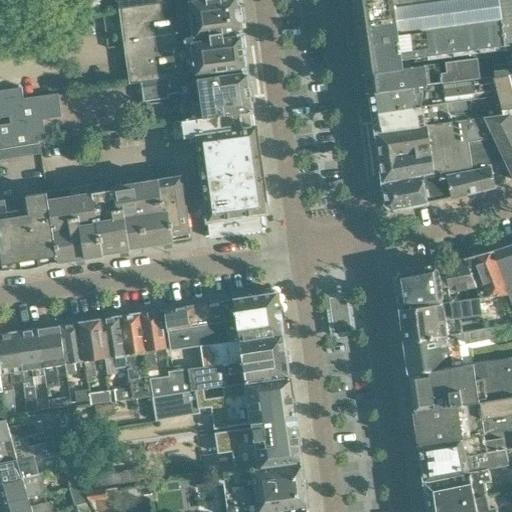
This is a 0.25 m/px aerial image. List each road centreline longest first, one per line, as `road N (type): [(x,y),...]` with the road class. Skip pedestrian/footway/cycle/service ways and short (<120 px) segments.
road 1 (residential): [(0,300),(299,254)]
road 2 (residential): [(405,511),(367,243)]
road 3 (residential): [(299,254),(335,511)]
road 4 (residential): [(263,0),(299,254)]
road 5 (residential): [(367,243),(332,0)]
road 6 (residential): [(367,243),(511,205)]
